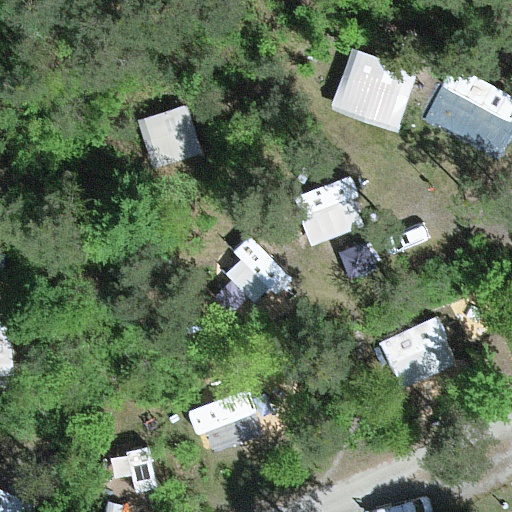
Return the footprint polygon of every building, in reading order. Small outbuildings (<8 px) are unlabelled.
[(335,96),(403,115),(422,50),(354,31),(335,96)] [(194,89),(145,100),(156,150),(205,139),(194,89)] [(326,222),(370,210),(356,161),(312,174),(326,222)] [(236,300),(282,300),(283,231),(237,231),(236,300)] [(0,355),(17,354),(13,298),(0,298),(0,355)] [(207,382),(225,430),(272,412),(253,364),(207,382)] [(105,443),(118,490),(165,477),(152,430),(105,443)] [(42,446),(0,453),(0,511),(29,511),(53,508),(42,446)]
